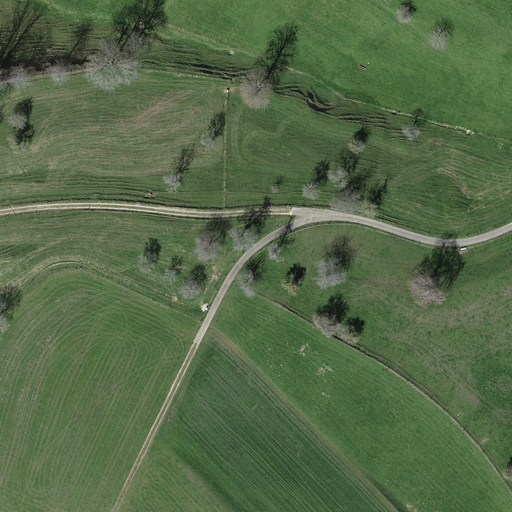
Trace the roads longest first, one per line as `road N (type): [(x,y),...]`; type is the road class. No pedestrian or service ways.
road 1 (track): [(113,511),(239,261),(311,214)]
road 2 (track): [(311,214),(221,216),(97,203),(0,213)]
road 3 (track): [(511,226),(452,245),(311,214)]
